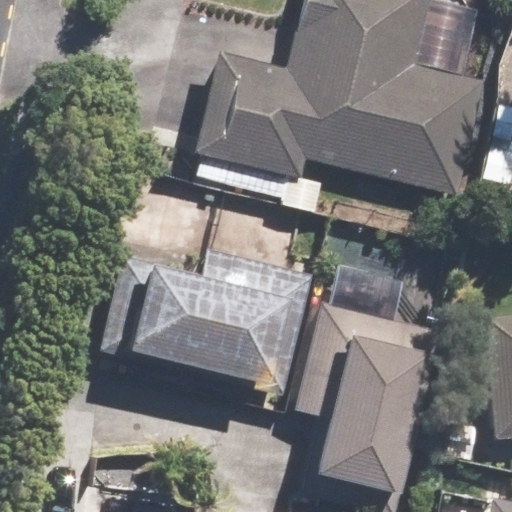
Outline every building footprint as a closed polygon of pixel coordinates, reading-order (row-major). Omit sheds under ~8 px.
[(293,159),(450,197),(477,83),(400,64),(415,0),(290,0),(275,65),(206,48),(180,153),(288,179),(293,159)] [(111,256),(89,348),(267,392),(295,277),(192,252),(186,274),(111,256)] [(419,328),(310,301),(285,405),(309,411),(288,496),(354,511),(374,511),(379,491),(419,328)] [(511,312),(466,316),(473,434),(511,431),(511,312)] [(511,511),(511,504),(479,498),(476,511),(511,511)]
